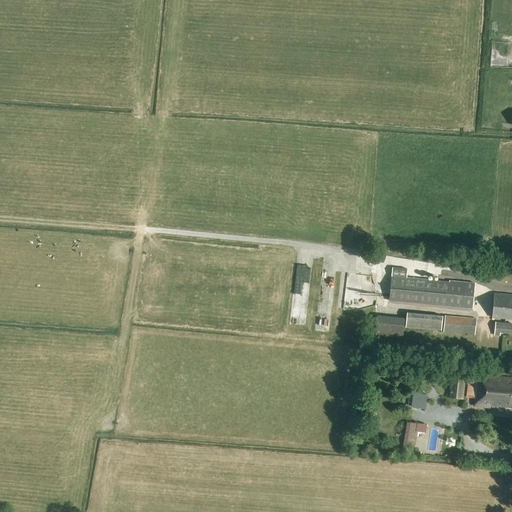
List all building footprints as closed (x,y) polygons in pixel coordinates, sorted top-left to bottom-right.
[(497,51),(493,51),(493,63),(507,63),(507,41),(497,41),(497,51)] [(479,120),(492,121),(494,97),(481,96),(479,120)] [(309,279),(317,280),(319,263),(311,262),(309,279)] [(262,329),(264,268),(255,267),(253,328),(262,329)] [(392,277),(406,278),(407,269),(393,267),(392,277)] [(406,278),(392,277),(390,300),(473,308),(474,291),(471,291),(472,283),(449,281),(449,282),(406,278)] [(292,288),(290,314),(296,315),(296,318),(303,319),(306,290),(292,288)] [(511,293),(494,292),(492,316),(511,318),(511,293)] [(443,332),(475,335),(477,319),(445,316),(445,319),(406,315),(405,319),(377,316),(375,335),(403,337),(404,326),(443,330),(443,332)] [(511,323),(495,322),(494,335),(500,336),(500,333),(511,334),(511,332),(511,323)] [(448,398),(463,399),(465,375),(453,374),(453,368),(445,367),(444,373),(451,374),(450,381),(449,381),(449,384),(450,384),(448,398)] [(511,378),(468,375),(465,396),(474,397),(474,403),(511,406),(511,378)] [(412,406),(433,408),(435,395),(429,394),(414,392),(412,406)] [(415,446),(418,429),(419,424),(407,422),(403,444),(415,446)] [(492,432),(487,437),(491,442),(496,437),(492,432)]
